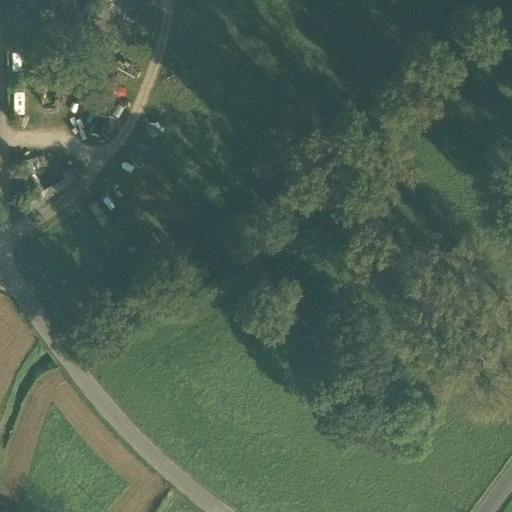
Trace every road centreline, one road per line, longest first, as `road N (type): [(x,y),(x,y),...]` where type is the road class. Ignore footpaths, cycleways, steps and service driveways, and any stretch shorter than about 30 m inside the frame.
road 1 (residential): [(232,511),(115,418),(0,267)]
road 2 (track): [(160,0),(126,126),(0,250)]
